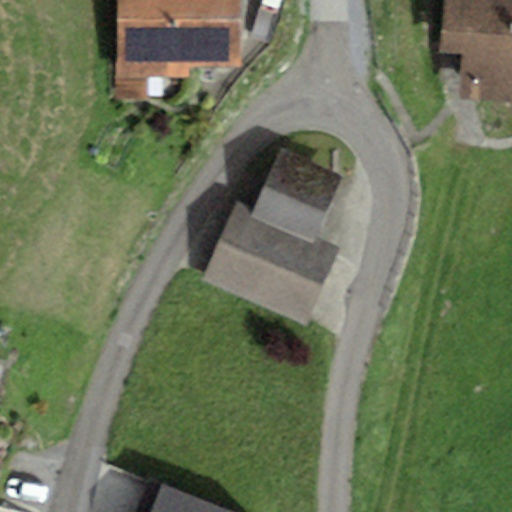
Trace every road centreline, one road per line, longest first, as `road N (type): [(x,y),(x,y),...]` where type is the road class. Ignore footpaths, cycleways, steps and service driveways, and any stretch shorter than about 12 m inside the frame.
road 1 (residential): [(67,511),(112,370),(193,202),(255,124),(322,107)]
road 2 (residential): [(322,107),(367,132),(385,180),(379,258),(335,428),(333,511)]
